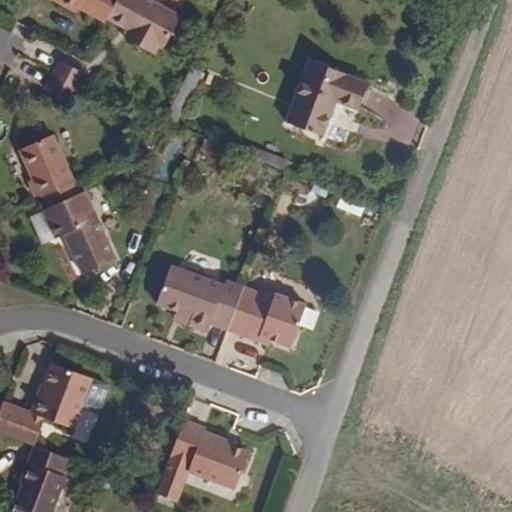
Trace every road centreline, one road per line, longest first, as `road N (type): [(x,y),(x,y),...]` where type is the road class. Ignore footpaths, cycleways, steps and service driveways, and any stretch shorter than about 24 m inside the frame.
road 1 (residential): [(330,420),(481,0)]
road 2 (residential): [(0,321),(65,320),(330,420)]
